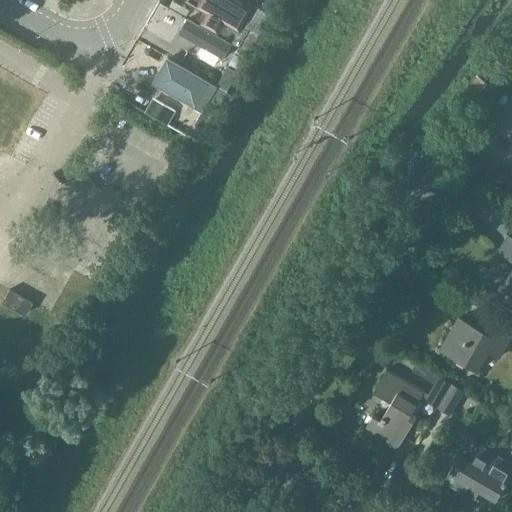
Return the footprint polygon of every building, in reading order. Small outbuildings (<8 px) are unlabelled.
[(511,40),(488,73),(503,83),(511,70),(511,40)] [(455,104),(476,122),(499,93),(477,76),(455,104)] [(175,111),(160,102),(155,100),(148,113),(167,125),(175,111)] [(511,238),(509,236),(499,253),(511,261),(511,273),(507,282),(511,285),(511,238)] [(10,290),(3,303),(26,316),(33,304),(10,290)] [(488,354),(500,360),(511,338),(511,329),(491,317),(483,332),(460,319),(441,352),(477,372),(488,354)] [(378,420),(372,417),(364,430),(398,449),(417,416),(412,414),(425,393),(386,369),(372,392),(394,404),(389,412),(385,410),(378,420)] [(463,503),(493,453),(482,446),(472,462),(460,454),(438,489),(440,491),(441,489),(463,503)] [(511,464),(493,453),(463,503),(472,508),(471,509),(474,510),(480,500),(478,499),(482,493),(496,501),(511,474),(511,464)]
